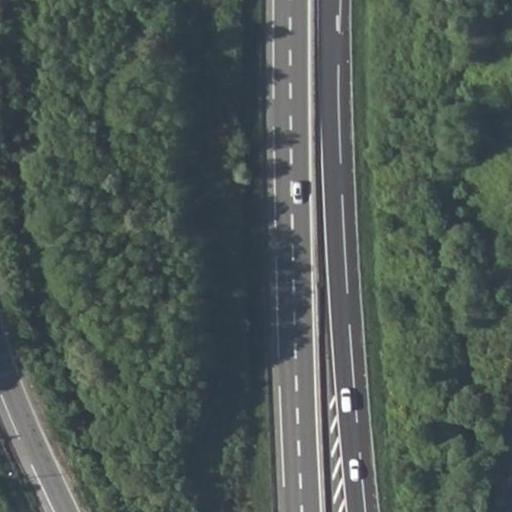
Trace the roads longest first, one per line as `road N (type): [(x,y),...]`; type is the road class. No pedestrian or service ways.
road 1 (motorway): [(356,511),(333,278),(328,0)]
road 2 (motorway): [(299,0),(313,511)]
road 3 (motorway): [(0,342),(67,511)]
